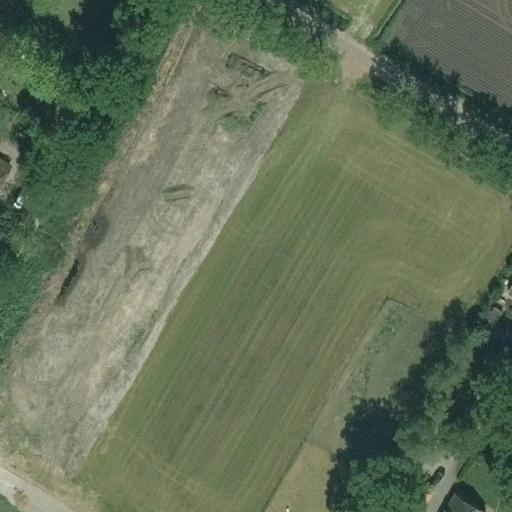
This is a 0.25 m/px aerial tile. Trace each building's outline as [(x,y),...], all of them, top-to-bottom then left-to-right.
[(0,182),(10,166),(0,159),(0,182)] [(0,255),(14,233),(0,224),(0,255)] [(502,341),(509,328),(497,321),(503,311),(495,306),(489,316),(491,317),(482,331),(502,341)] [(436,438),(424,432),(414,450),(425,457),(436,438)] [(417,511),(421,511),(433,493),(418,483),(406,505),(417,511)] [(485,511),(486,511),(456,493),(444,511),(485,511)]
